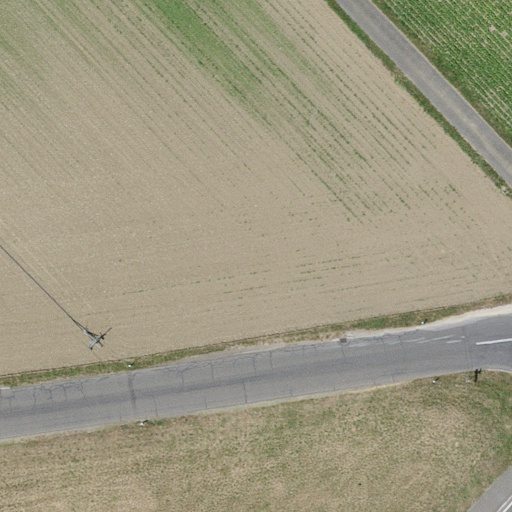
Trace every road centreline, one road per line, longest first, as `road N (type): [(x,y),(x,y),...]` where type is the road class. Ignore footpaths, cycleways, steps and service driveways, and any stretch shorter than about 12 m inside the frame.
road 1 (unclassified): [(0,415),(511,343)]
road 2 (unclassified): [(352,0),(511,170)]
